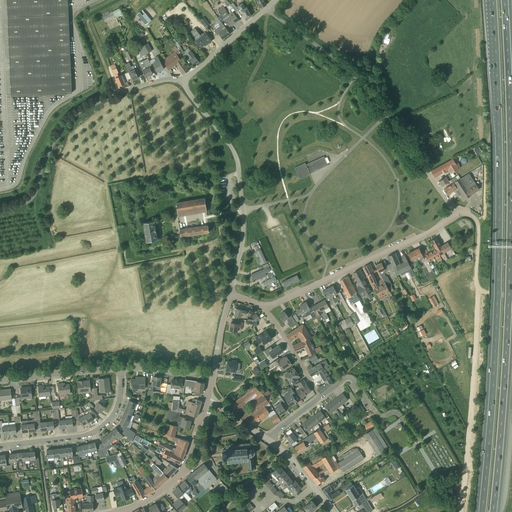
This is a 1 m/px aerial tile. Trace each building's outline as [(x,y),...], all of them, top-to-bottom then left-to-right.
[(72,93),(67,0),(6,0),(11,96),(72,93)] [(241,12),(245,19),(251,16),(247,8),(245,8),(242,3),(238,6),(236,7),(233,3),(230,4),(233,8),(234,10),(236,12),(239,10),(241,12)] [(221,15),(227,12),(223,6),(217,9),(221,15)] [(122,13),(119,8),(112,12),(115,17),(122,13)] [(105,22),(115,17),(112,12),(102,17),(105,22)] [(232,12),(228,15),(230,16),(227,18),(224,20),(229,27),(234,23),(235,24),(239,21),(233,12),(232,12)] [(145,13),(139,17),(146,25),(151,20),(145,13)] [(206,28),(210,25),(204,17),(200,20),(206,28)] [(226,29),(219,34),(223,40),(230,34),(226,29)] [(201,37),(194,42),(199,48),(207,42),(208,43),(211,41),(205,32),(200,36),(201,37)] [(183,55),(185,53),(183,51),(180,46),(181,45),(177,37),(173,40),(177,47),(179,50),(183,55)] [(147,43),(141,46),(145,54),(151,51),(147,43)] [(190,50),(190,51),(188,48),(183,51),(185,53),(194,66),(199,62),(190,50)] [(178,49),(163,60),(170,73),(172,72),(170,69),(177,64),(178,66),(177,66),(183,74),(188,70),(179,58),(183,55),(179,50),(178,49)] [(157,72),(164,69),(158,56),(154,58),(156,62),(153,63),(157,72)] [(153,74),(150,67),(152,66),(148,58),(139,62),(142,70),(145,77),(153,74)] [(125,64),(128,72),(131,79),(132,80),(138,77),(134,68),(131,69),(129,65),(130,64),(129,62),(125,64)] [(115,64),(110,66),(118,86),(125,83),(129,81),(128,80),(131,79),(128,72),(118,76),(117,73),(118,73),(115,64)] [(328,165),(327,163),(329,162),(327,157),(325,158),(324,156),(306,165),(305,163),(294,168),(300,179),(310,174),(309,173),(312,172),(328,165)] [(458,169),(453,159),(431,172),(435,177),(448,169),(451,173),(458,169)] [(453,183),(444,189),(447,194),(458,187),(462,194),(460,195),(464,200),(470,196),(470,195),(479,190),(479,189),(469,173),(457,180),(453,183)] [(442,186),(451,180),(450,179),(453,178),(450,174),(439,181),(442,186)] [(205,198),(190,200),(176,202),(177,211),(206,207),(205,198)] [(158,240),(154,221),(143,223),(145,242),(158,240)] [(190,235),(199,234),(209,232),(208,226),(198,227),(189,228),(179,230),(180,236),(190,235)] [(430,241),(434,247),(435,248),(436,249),(439,255),(441,259),(446,257),(440,247),(439,246),(440,245),(436,238),(430,241)] [(448,242),(440,247),(446,257),(444,253),(451,248),(448,242)] [(427,259),(425,256),(423,257),(419,248),(413,251),(416,258),(418,262),(428,280),(435,277),(428,262),(427,259)] [(266,262),(260,249),(256,251),(259,258),(257,259),(259,263),(261,262),(262,264),(266,262)] [(425,256),(427,259),(428,262),(435,257),(438,262),(442,260),(441,259),(439,255),(436,249),(425,256)] [(416,258),(413,251),(407,254),(413,265),(418,262),(416,258)] [(404,273),(404,274),(412,270),(404,255),(401,257),(403,260),(402,260),(404,263),(399,264),(395,253),(388,256),(396,275),(400,273),(401,275),(404,273)] [(375,265),(377,269),(382,279),(383,278),(389,291),(393,289),(391,286),(392,285),(387,276),(386,276),(385,274),(384,273),(387,271),(385,266),(383,267),(381,263),(375,265)] [(375,272),(374,273),(370,264),(363,268),(371,284),(375,282),(375,280),(378,279),(375,272)] [(253,278),(268,272),(270,271),(268,267),(251,274),(253,278)] [(364,276),(363,275),(360,270),(353,274),(357,282),(361,288),(358,289),(362,297),(371,292),(363,279),(365,278),(364,276)] [(284,284),(285,286),(290,284),(291,284),(292,284),(292,283),(299,280),(297,275),(281,283),(282,285),(284,284)] [(347,298),(351,305),(360,300),(356,293),(357,293),(348,276),(339,281),(345,291),(343,291),(347,298)] [(261,283),(263,287),(277,280),(275,277),(261,283)] [(383,278),(382,279),(379,280),(379,281),(376,283),(375,282),(371,284),(371,285),(378,297),(386,293),(388,296),(391,295),(389,291),(383,278)] [(328,288),(335,302),(337,301),(338,301),(336,297),(335,295),(337,294),(333,286),(328,288)] [(329,298),(332,304),(335,302),(328,288),(322,291),(326,299),(329,298)] [(434,295),(429,298),(434,307),(439,304),(434,295)] [(325,300),(317,304),(319,309),(321,311),(326,320),(328,318),(326,313),(324,309),(329,307),(325,300)] [(306,316),(310,314),(312,318),(317,316),(316,314),(312,307),(309,308),(306,302),(300,305),(301,308),(296,311),(298,315),(303,312),(306,316)] [(317,316),(318,318),(322,316),(324,319),(324,320),(326,320),(321,311),(319,309),(317,304),(312,307),(316,314),(317,316)] [(380,315),(380,314),(382,318),(386,315),(385,312),(382,307),(377,310),(380,315)] [(242,314),(246,315),(247,311),(236,308),(234,316),(240,318),(242,314)] [(296,323),(296,322),(294,320),(291,315),(288,317),(284,311),(278,315),(283,321),(286,319),(288,322),(287,323),(290,327),(296,323)] [(355,324),(358,323),(354,314),(350,315),(355,324)] [(348,328),(349,327),(352,326),(354,325),(351,320),(349,321),(347,318),(344,320),(348,327),(348,328)] [(348,327),(344,320),(339,322),(343,330),(348,327)] [(241,329),(242,327),(243,322),(238,322),(237,323),(231,322),(229,331),(237,332),(238,329),(241,329)] [(302,341),(308,339),(311,337),(303,324),(286,335),(290,341),(298,335),(302,341)] [(264,344),(271,339),(267,332),(266,333),(265,332),(256,338),(259,343),(262,341),(264,344)] [(309,356),(314,353),(312,348),(314,347),(313,344),(311,345),(308,339),(302,341),(293,345),(295,351),(305,347),(309,356)] [(242,344),(247,351),(252,347),(248,341),(242,344)] [(270,347),(264,351),(268,357),(270,355),(273,358),(283,351),(279,345),(272,350),(270,347)] [(291,364),(286,357),(281,361),(279,358),(274,362),(277,367),(279,366),(282,370),(291,364)] [(237,361),(233,360),(232,362),(228,361),(226,369),(228,369),(228,371),(226,371),(235,372),(235,370),(239,371),(240,363),(236,363),(237,361)] [(311,376),(319,371),(324,368),(329,366),(325,360),(313,367),(312,365),(309,367),(310,369),(307,370),(311,376)] [(264,361),(258,365),(261,370),(268,365),(264,361)] [(255,375),(260,372),(256,367),(255,368),(255,367),(252,370),(251,371),(255,375)] [(333,383),(328,375),(324,368),(319,371),(325,383),(317,389),(320,393),(333,383)] [(285,375),(292,385),(299,381),(297,378),(299,376),(294,369),(285,375)] [(147,391),(153,391),(153,386),(160,386),(161,377),(154,376),(153,381),(152,380),(152,385),(148,384),(147,391)] [(145,388),(145,377),(138,377),(138,379),(131,379),(131,388),(135,389),(135,388),(145,388)] [(98,379),(100,392),(110,391),(109,386),(108,386),(107,378),(98,379)] [(166,393),(159,392),(158,395),(167,396),(167,393),(175,394),(175,389),(178,389),(178,388),(181,388),(182,380),(177,379),(177,380),(172,380),(171,385),(167,385),(166,393)] [(196,387),(195,391),(203,392),(204,382),(185,379),(184,383),(192,385),(192,387),(196,387)] [(295,388),(296,390),(301,398),(311,391),(306,384),(305,382),(303,379),(297,383),(299,385),(295,388)] [(89,380),(83,381),(83,382),(81,382),(81,381),(77,381),(79,393),(91,392),(89,380)] [(70,393),(69,384),(63,385),(63,383),(58,384),(59,395),(70,393)] [(50,395),(49,386),(43,387),(43,385),(38,386),(39,397),(50,395)] [(245,420),(268,402),(255,385),(230,406),(235,413),(250,400),(255,406),(240,417),(245,420)] [(32,397),(31,387),(21,388),(21,394),(18,395),(19,399),(23,399),(23,398),(32,397)] [(284,396),(290,406),(294,404),(294,405),(297,403),(293,396),(295,394),(293,390),(291,387),(287,390),(289,392),(284,396)] [(94,388),(95,394),(95,399),(102,399),(102,395),(98,395),(97,388),(94,388)] [(5,391),(0,391),(0,400),(11,399),(12,399),(11,389),(5,390),(5,391)] [(337,398),(342,405),(348,400),(343,393),(339,396),(340,396),(337,398)] [(342,405),(337,398),(334,400),(331,402),(336,409),(342,405)] [(193,399),(192,402),(189,401),(186,410),(179,408),(179,400),(173,400),(172,403),(172,410),(178,412),(180,412),(180,413),(197,416),(202,401),(196,400),(193,399)] [(288,408),(288,407),(283,399),(279,401),(280,402),(276,405),(277,407),(275,408),(280,415),(286,411),(285,409),(288,407),(288,408)] [(126,406),(134,409),(136,403),(132,401),(129,400),(126,406)] [(105,407),(98,402),(94,408),(101,413),(105,407)] [(330,414),(336,409),(331,402),(328,405),(325,407),(330,414)] [(248,418),(253,425),(263,417),(265,415),(267,413),(268,412),(266,408),(270,405),(269,403),(265,406),(248,418)] [(124,412),(131,415),(134,409),(126,406),(124,412)] [(91,409),(90,408),(88,410),(83,413),(84,415),(88,422),(94,419),(93,418),(96,415),(91,409)] [(55,409),(52,409),(45,410),(46,414),(52,414),(53,419),(56,419),(55,409)] [(178,412),(172,410),(169,410),(166,418),(178,421),(177,425),(170,424),(181,427),(181,426),(189,428),(191,421),(186,420),(186,418),(179,416),(180,413),(180,412),(178,412)] [(271,419),(257,427),(262,429),(279,419),(273,410),(269,413),(268,414),(268,415),(271,419)] [(28,424),(29,432),(35,431),(34,421),(37,421),(36,414),(36,411),(33,412),(34,418),(32,419),(32,420),(27,420),(28,424)] [(317,414),(315,416),(319,422),(325,417),(320,411),(317,413),(317,414)] [(122,418),(129,421),(131,415),(124,412),(122,418)] [(347,414),(334,420),(336,424),(349,418),(347,414)] [(82,425),(88,422),(84,415),(78,418),(82,425)] [(311,417),(308,420),(314,427),(319,422),(315,416),(312,418),(311,417)] [(122,425),(126,427),(129,421),(122,418),(119,424),(122,425)] [(303,424),(302,424),(308,431),(314,427),(308,420),(305,422),(305,423),(303,425),(303,424)] [(2,421),(0,421),(0,428),(2,429),(3,435),(10,434),(9,426),(8,426),(8,422),(2,423),(2,421)] [(373,425),(370,421),(364,425),(367,430),(374,426),(373,425)] [(164,434),(171,436),(174,437),(175,430),(179,432),(181,427),(170,424),(166,424),(165,427),(163,433),(164,434)] [(303,435),(305,433),(300,426),(297,428),(303,435)] [(126,427),(124,430),(128,433),(133,437),(135,433),(126,427)] [(376,427),(365,434),(377,455),(389,448),(376,427)] [(111,432),(116,438),(121,434),(118,430),(116,428),(111,432)] [(295,447),(298,452),(306,447),(305,445),(317,437),(321,443),(326,440),(319,429),(302,440),(303,442),(295,447)] [(132,440),(133,437),(128,433),(124,430),(122,433),(132,440)] [(294,431),(286,437),(291,443),(299,437),(294,431)] [(106,436),(111,442),(116,438),(111,432),(106,436)] [(174,437),(171,436),(164,434),(163,433),(163,434),(164,434),(163,436),(166,437),(166,439),(178,443),(177,445),(186,448),(189,442),(174,437)] [(108,449),(112,447),(109,443),(111,442),(106,436),(101,440),(105,445),(101,447),(106,456),(109,456),(107,450),(108,449)] [(166,449),(170,451),(183,457),(186,448),(177,445),(175,450),(171,448),(172,447),(160,441),(158,446),(164,449),(166,449)] [(89,444),(90,451),(91,454),(96,453),(98,454),(100,458),(106,456),(101,447),(97,449),(95,442),(89,444)] [(252,449),(251,449),(250,443),(246,443),(246,442),(229,444),(229,445),(225,445),(226,450),(222,450),(223,453),(222,453),(222,457),(223,457),(223,460),(227,460),(227,464),(231,463),(231,464),(244,463),(244,462),(248,462),(248,469),(254,468),(253,457),(252,457),(251,455),(252,455),(253,455),(254,454),(254,453),(254,452),(254,451),(254,450),(253,450),(252,449)] [(78,454),(84,453),(83,445),(76,447),(77,450),(78,454)] [(77,462),(76,456),(73,457),(72,455),(73,455),(72,450),(72,447),(65,448),(66,456),(67,459),(73,459),(74,463),(77,462)] [(170,451),(166,449),(162,457),(169,460),(170,459),(180,464),(183,458),(183,457),(170,451)] [(358,450),(338,463),(344,472),(364,458),(358,449),(358,450)] [(36,462),(36,469),(40,469),(38,458),(36,458),(35,455),(35,451),(28,452),(29,460),(29,463),(36,462)] [(117,458),(122,467),(127,464),(122,455),(120,452),(116,454),(118,457),(117,458),(118,458),(117,458)] [(325,478),(324,476),(325,475),(339,467),(337,464),(335,460),(330,453),(321,458),(322,459),(311,465),(309,463),(306,465),(302,466),(312,479),(313,478),(313,479),(317,484),(321,481),(322,483),(325,480),(324,478),(325,478)] [(168,477),(173,473),(178,468),(170,463),(168,465),(166,467),(164,469),(160,465),(162,462),(157,458),(154,462),(159,468),(162,471),(168,477)] [(154,491),(164,481),(168,477),(162,471),(159,468),(154,462),(150,459),(147,462),(150,465),(157,473),(151,480),(151,479),(148,475),(147,475),(146,473),(147,472),(142,465),(141,467),(139,464),(140,464),(138,462),(135,464),(138,469),(143,477),(147,483),(150,486),(154,491)] [(198,494),(195,496),(192,499),(195,503),(202,497),(205,495),(204,494),(210,489),(208,487),(216,481),(216,479),(215,477),(203,463),(192,473),(199,482),(201,484),(202,486),(202,485),(204,489),(201,491),(198,494)] [(272,472),(275,476),(283,469),(280,465),(272,472)] [(275,476),(278,480),(286,473),(283,469),(275,476)] [(194,486),(199,482),(192,473),(187,477),(194,486)] [(286,473),(278,480),(281,484),(290,477),(286,473)] [(269,481),(271,479),(268,475),(266,477),(262,480),(265,484),(269,481)] [(295,480),(293,481),(290,477),(281,484),(285,488),(287,487),(293,481),(295,480)] [(137,480),(132,483),(140,499),(146,495),(141,486),(137,480)] [(181,487),(185,491),(190,487),(185,480),(179,485),(181,487)] [(285,488),(288,492),(290,490),(298,484),(295,480),(293,481),(287,487),(285,488)] [(338,486),(337,485),(335,482),(330,485),(329,485),(322,490),(326,495),(327,496),(331,493),(330,492),(333,490),(338,486)] [(327,497),(330,500),(346,490),(352,485),(350,482),(338,490),(332,494),(331,493),(327,496),(328,497),(327,497)] [(227,487),(222,483),(216,490),(220,494),(227,487)] [(118,488),(113,490),(115,496),(120,494),(123,500),(129,498),(129,496),(134,494),(132,489),(127,491),(124,484),(118,487),(118,488)] [(298,490),(301,488),(298,484),(290,490),(293,495),(293,494),(295,497),(296,496),(300,493),(298,490)] [(356,506),(361,503),(357,497),(359,496),(360,497),(363,495),(359,488),(356,489),(353,485),(352,485),(346,490),(356,506)] [(103,492),(102,487),(101,486),(97,487),(91,488),(92,494),(95,493),(97,502),(105,500),(103,492)] [(191,499),(186,493),(185,491),(181,487),(180,488),(178,486),(172,491),(178,498),(182,494),(188,501),(191,499)] [(68,509),(68,511),(74,511),(73,498),(83,496),(82,488),(70,491),(71,498),(66,498),(66,503),(67,503),(68,509)] [(23,506),(20,491),(5,494),(6,500),(6,502),(8,509),(10,509),(10,511),(17,511),(18,511),(17,507),(23,506)] [(380,492),(370,498),(372,502),(383,496),(380,492)] [(60,502),(60,499),(61,498),(61,494),(57,494),(56,493),(50,494),(51,500),(52,500),(53,507),(54,507),(55,508),(56,508),(57,507),(60,506),(59,503),(60,502)] [(35,496),(23,498),(26,511),(32,511),(31,503),(36,502),(35,496)] [(93,496),(88,496),(86,496),(86,501),(88,501),(88,504),(82,504),(82,511),(93,511),(93,496)] [(180,511),(187,506),(180,498),(173,505),(179,511),(180,511)] [(307,511),(309,511),(317,506),(312,500),(309,502),(307,504),(304,507),(302,508),(302,509),(304,511),(305,511),(307,510),(308,511),(307,511)] [(160,511),(159,509),(156,503),(149,507),(151,511),(154,511),(155,511),(160,511)] [(361,503),(356,506),(359,511),(356,511),(363,511),(362,509),(365,508),(362,503),(361,504),(361,503)]
